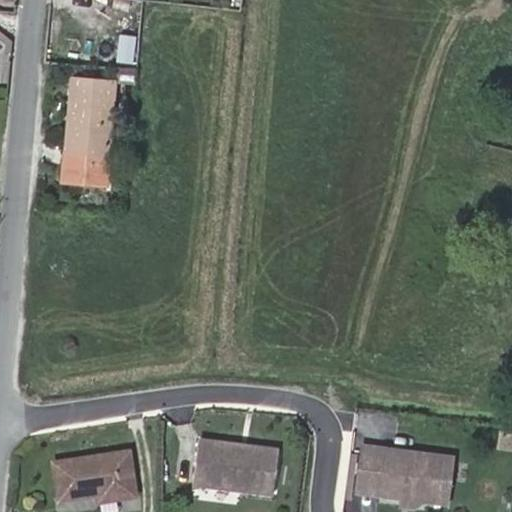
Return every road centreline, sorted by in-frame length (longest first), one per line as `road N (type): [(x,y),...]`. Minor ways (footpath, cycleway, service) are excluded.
road 1 (residential): [(0,427),(124,400),(246,392),(347,406),(328,503),(333,511)]
road 2 (residential): [(0,427),(37,0)]
